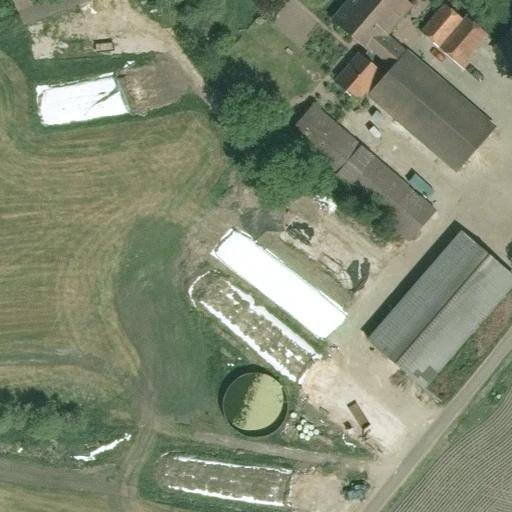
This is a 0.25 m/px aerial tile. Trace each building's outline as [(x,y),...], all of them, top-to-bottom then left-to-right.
[(364,50),(366,49),(393,73),(368,102),(450,174),(490,129),(408,57),(406,58),(378,34),(404,5),(399,0),(358,0),(336,25),(364,50)] [(463,24),(438,55),(463,74),(487,43),(463,24)] [(511,33),(495,52),(511,67),(511,33)] [(360,57),(336,85),(357,103),(381,76),(360,57)] [(327,116),(293,157),(404,250),(438,209),(327,116)] [(511,277),(464,236),(373,343),(429,391),(511,293),(511,277)] [(229,412),(233,424),(247,436),(266,437),(279,430),(287,417),(288,404),(281,390),(271,382),(259,379),(245,382),(234,391),(230,400),(229,412)]
